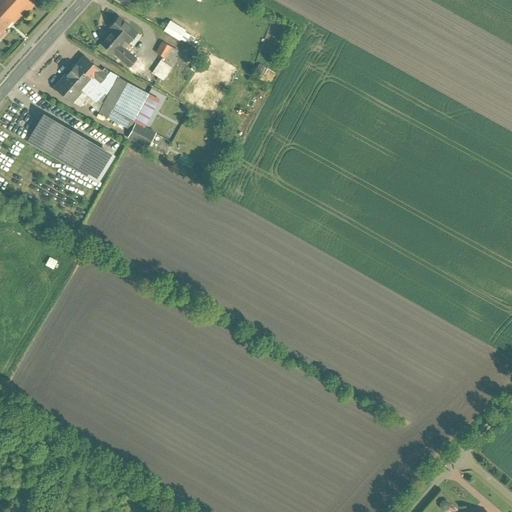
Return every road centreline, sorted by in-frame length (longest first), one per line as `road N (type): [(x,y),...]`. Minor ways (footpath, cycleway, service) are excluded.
road 1 (unclassified): [(0,413),(171,511),(410,511),(511,396)]
road 2 (tertiary): [(0,91),(83,0)]
